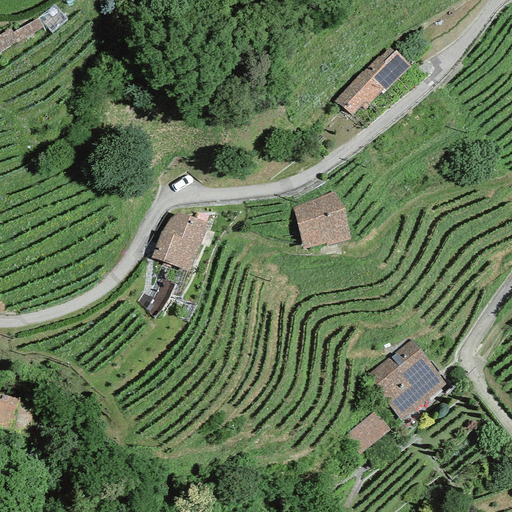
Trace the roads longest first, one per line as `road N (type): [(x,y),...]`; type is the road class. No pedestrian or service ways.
road 1 (residential): [(498,0),(430,81),(317,170),(273,188),(171,200),(92,295),(41,316),(0,321)]
road 2 (unclassified): [(511,428),(476,381),(467,351),(511,282)]
